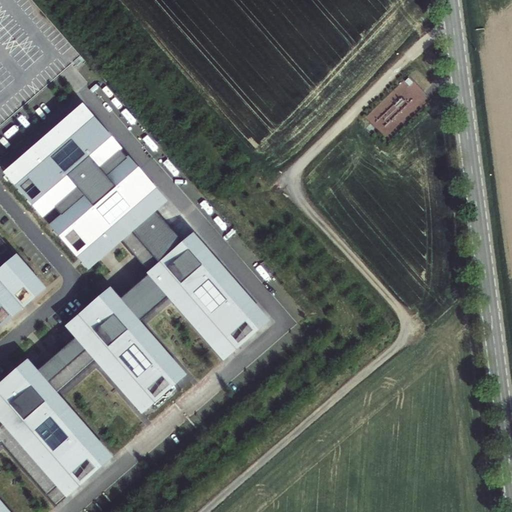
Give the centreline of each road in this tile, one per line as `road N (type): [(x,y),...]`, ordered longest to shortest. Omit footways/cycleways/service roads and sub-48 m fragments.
road 1 (tertiary): [(511,479),(449,0)]
road 2 (track): [(453,29),(412,54),(278,187)]
road 3 (unknown): [(32,84),(65,69),(8,0)]
